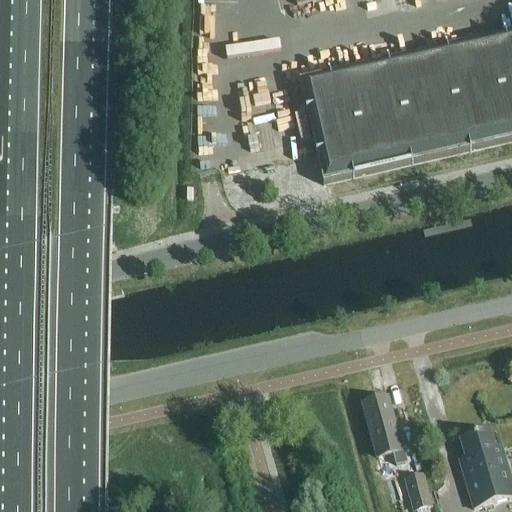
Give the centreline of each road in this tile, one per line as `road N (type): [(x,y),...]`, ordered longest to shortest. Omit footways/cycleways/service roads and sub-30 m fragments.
road 1 (residential): [(511,179),(0,296)]
road 2 (residential): [(0,418),(511,305)]
road 3 (motorway): [(29,0),(17,511)]
road 4 (motorway): [(69,511),(80,0)]
